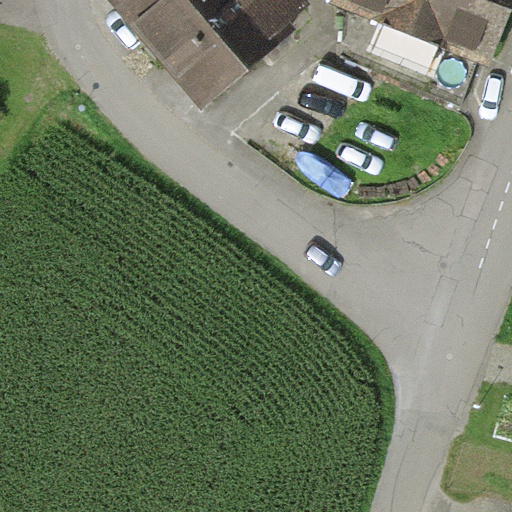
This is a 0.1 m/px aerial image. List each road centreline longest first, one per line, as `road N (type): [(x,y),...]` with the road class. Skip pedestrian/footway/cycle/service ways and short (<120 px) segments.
road 1 (residential): [(465,317),(338,263),(197,167),(105,81),(69,0)]
road 2 (residential): [(465,317),(403,511)]
road 3 (residential): [(511,196),(465,317)]
